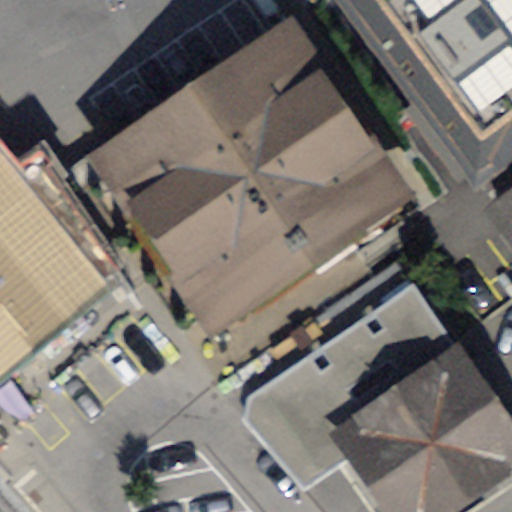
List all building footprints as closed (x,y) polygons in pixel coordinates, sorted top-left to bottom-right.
[(511,126),(511,0),(372,0),(425,76),(450,57),(505,132),(511,126)] [(119,166),(167,236),(333,124),(284,53),(119,166)] [(383,197),(333,124),(167,236),(218,310),(383,197)] [(0,180),(0,421),(70,364),(123,320),(110,304),(129,288),(65,212),(74,205),(45,170),(13,196),(0,180)] [(412,288),(306,361),(361,443),(403,504),(408,511),(420,511),(504,455),(454,382),(457,353),(412,288)] [(361,443),(306,361),(279,380),(335,461),(361,443)]
